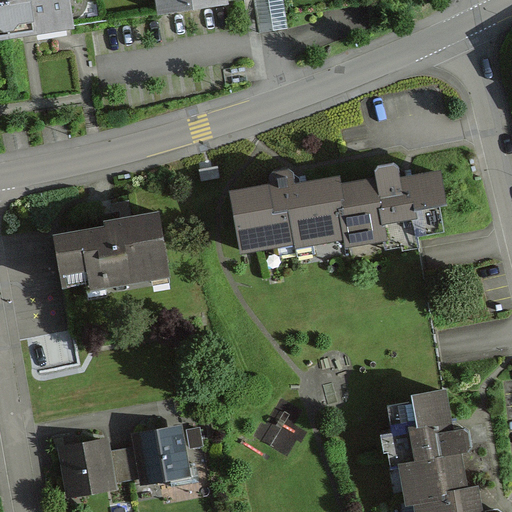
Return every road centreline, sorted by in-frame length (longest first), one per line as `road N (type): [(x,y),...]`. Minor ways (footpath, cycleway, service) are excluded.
road 1 (residential): [(0,176),(283,104),(476,22)]
road 2 (residential): [(511,215),(476,22)]
road 3 (residential): [(0,355),(27,511)]
